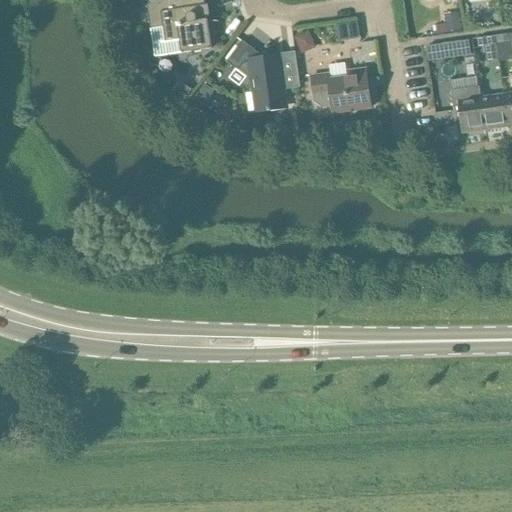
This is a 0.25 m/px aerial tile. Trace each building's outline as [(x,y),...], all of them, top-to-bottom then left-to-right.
[(180,40),(182,54),(212,49),(204,0),(155,0),(147,1),(151,29),(164,27),(180,40)] [(459,12),(443,14),(446,33),(462,31),(459,12)] [(354,24),(339,26),(340,34),(348,40),(356,38),(354,24)] [(309,32),(294,38),(301,55),(316,48),(309,32)] [(496,36),(497,45),(498,56),(508,54),(505,35),(496,36)] [(478,48),(497,45),(496,36),(477,39),(478,48)] [(251,91),(254,90),(254,92),(245,93),(248,114),(272,111),(272,108),(287,106),(279,56),(264,58),(242,41),(226,62),(237,70),(251,68),(252,75),(248,76),(242,85),(251,91)] [(439,44),(426,46),(427,60),(441,58),(439,44)] [(349,77),(332,80),(330,73),(311,76),(315,102),(323,108),(332,107),(333,113),(372,108),(366,70),(348,72),(349,77)] [(204,85),(196,96),(209,103),(215,91),(204,85)] [(463,134),(486,131),(481,98),(482,98),(480,87),(452,91),(455,111),(435,114),(437,126),(461,123),(463,134)] [(504,95),(482,98),(481,98),(486,131),(509,127),(504,95)] [(453,124),(441,126),(442,135),(455,133),(453,124)]
